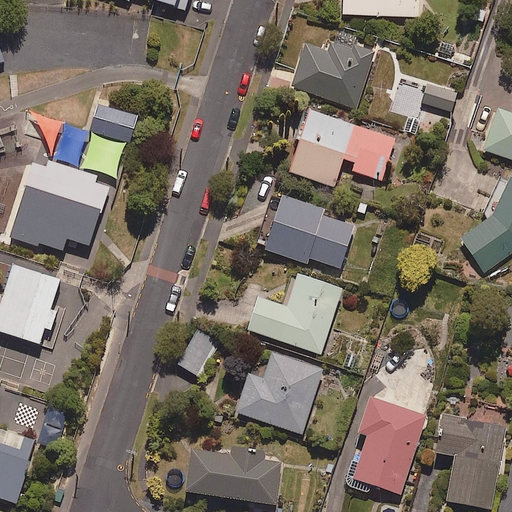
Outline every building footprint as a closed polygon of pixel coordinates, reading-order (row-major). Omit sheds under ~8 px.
[(420,18),(420,0),(342,0),(342,17),(420,18)] [(287,91),(355,114),(376,54),(354,46),(351,52),(329,45),(327,52),(303,44),(287,91)] [(458,92),(427,81),(420,102),(450,113),(458,92)] [(139,116),(98,104),(89,132),(130,143),(139,116)] [(511,114),(497,111),(484,153),(511,161),(511,114)] [(396,140),(308,113),(288,177),(334,191),(343,162),(354,165),(352,173),(383,182),(396,140)] [(52,234),(73,167),(48,159),(46,167),(35,162),(32,161),(31,164),(14,222),(52,234)] [(98,175),(73,167),(52,234),(67,239),(88,246),(99,213),(102,214),(109,187),(96,182),(98,175)] [(492,217),(459,240),(484,275),(511,254),(511,181),(509,180),(492,217)] [(323,211),(282,198),(264,253),(308,267),(310,259),(340,269),(353,229),(321,218),(323,211)] [(67,239),(14,222),(10,237),(37,247),(38,243),(63,251),(67,239)] [(61,278),(13,264),(3,295),(0,302),(0,331),(40,345),(45,329),(51,331),(58,311),(51,309),(61,278)] [(288,309),(258,300),(247,334),(322,358),(344,291),(298,276),(288,309)] [(175,363),(198,377),(219,342),(196,328),(175,363)] [(272,354),(263,380),(249,375),(236,413),(303,435),(324,372),(272,354)] [(426,418),(370,401),(358,437),(367,439),(354,482),(402,497),(426,418)] [(508,428),(442,416),(435,453),(456,457),(447,503),(493,511),(508,428)] [(35,439),(0,428),(0,498),(17,504),(30,461),(28,460),(35,439)] [(230,458),(191,453),(186,496),(276,507),(282,465),(264,463),(265,455),(231,451),(230,458)]
